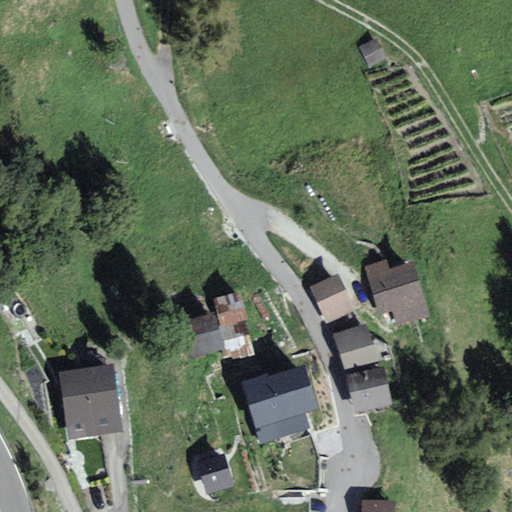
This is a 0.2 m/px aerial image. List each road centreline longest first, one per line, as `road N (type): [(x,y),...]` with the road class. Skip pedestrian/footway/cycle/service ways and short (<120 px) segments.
road 1 (unclassified): [(123,0),(186,135),(317,329),(354,449),(350,511)]
road 2 (track): [(328,0),(382,30),(425,68),(511,204)]
